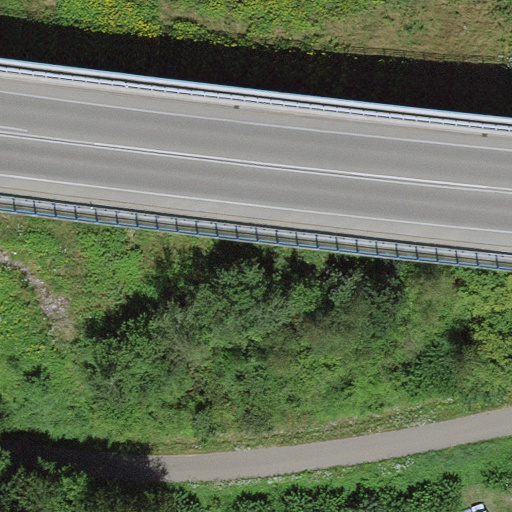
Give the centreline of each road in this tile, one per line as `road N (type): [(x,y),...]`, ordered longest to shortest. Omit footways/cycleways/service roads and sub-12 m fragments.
road 1 (track): [(0,450),(76,465),(208,467),(511,421)]
road 2 (trunk): [(0,132),(511,198)]
